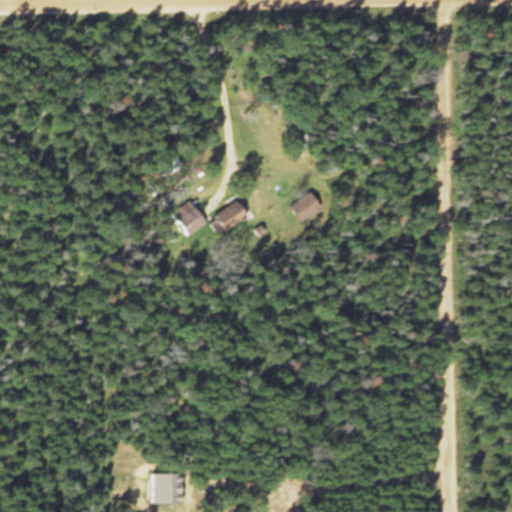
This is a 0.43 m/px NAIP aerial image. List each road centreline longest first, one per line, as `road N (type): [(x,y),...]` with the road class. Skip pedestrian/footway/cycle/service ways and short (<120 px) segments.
road 1 (residential): [(0,14),(511,2)]
road 2 (residential): [(450,511),(443,0)]
